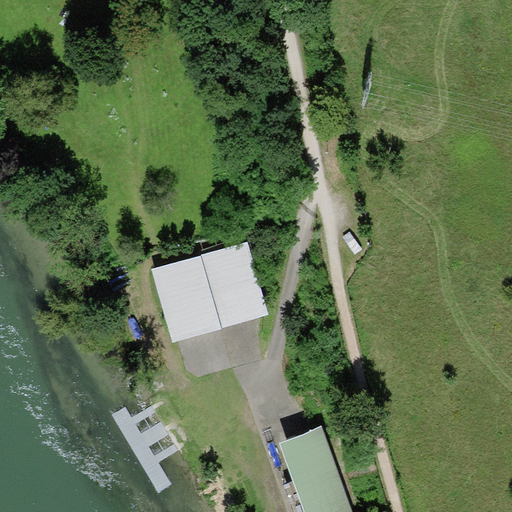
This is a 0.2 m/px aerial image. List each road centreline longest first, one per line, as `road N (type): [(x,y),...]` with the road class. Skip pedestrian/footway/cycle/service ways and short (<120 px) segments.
road 1 (track): [(280,0),(370,412),(402,511)]
road 2 (track): [(316,176),(257,429)]
